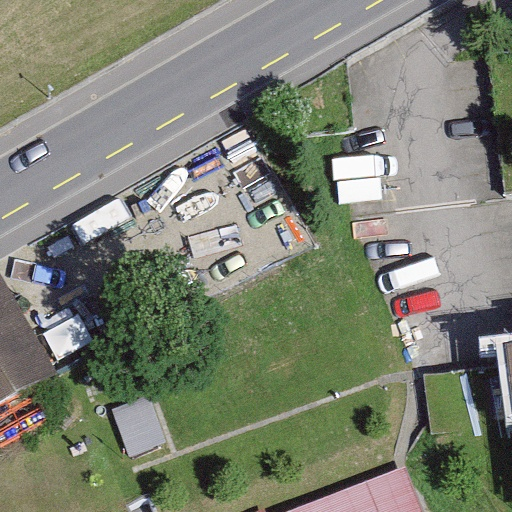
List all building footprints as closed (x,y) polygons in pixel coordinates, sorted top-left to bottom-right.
[(293,95),(293,98),(299,140),(342,135),(356,134),(347,63),(293,95)] [(0,401),(42,378),(0,305),(0,401)] [(511,361),(502,363),(502,367),(509,422),(511,421),(511,361)] [(154,396),(116,410),(134,458),(172,444),(154,396)] [(422,511),(406,467),(288,511),(422,511)]
